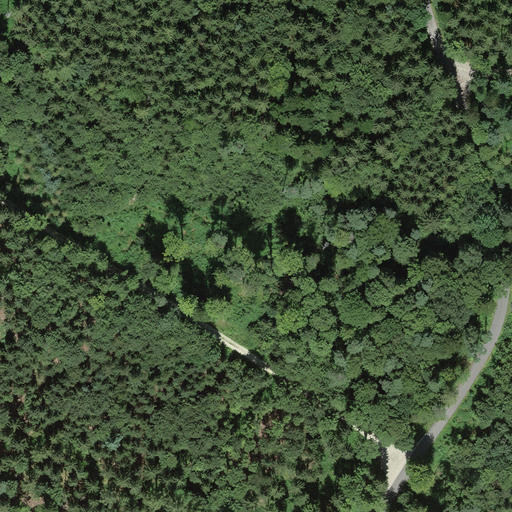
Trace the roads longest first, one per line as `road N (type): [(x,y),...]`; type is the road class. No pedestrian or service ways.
road 1 (unclassified): [(384,511),(485,354),(507,272),(493,188),(423,0)]
road 2 (track): [(414,466),(0,189)]
